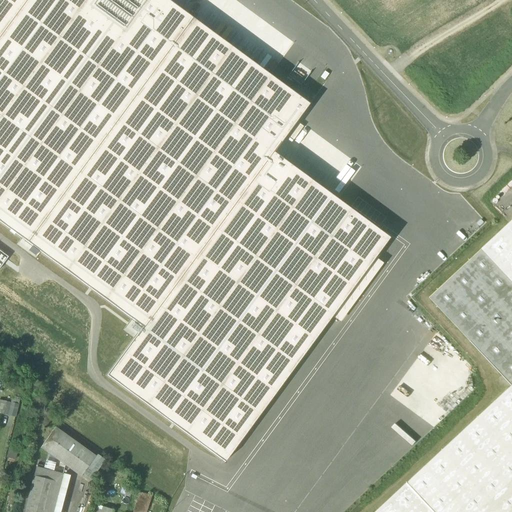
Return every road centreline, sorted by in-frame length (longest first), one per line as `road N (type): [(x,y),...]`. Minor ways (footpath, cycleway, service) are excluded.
road 1 (unclassified): [(314,0),(442,138)]
road 2 (unclassified): [(442,138),(435,154),(440,171),(471,180),(484,168),(485,145),(469,131),(454,131)]
